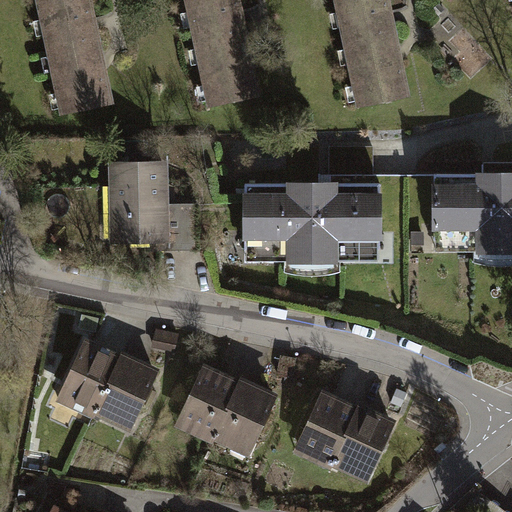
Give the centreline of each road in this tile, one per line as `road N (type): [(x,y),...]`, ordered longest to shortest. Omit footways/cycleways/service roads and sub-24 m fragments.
road 1 (residential): [(505,423),(462,386),(393,356),(20,270)]
road 2 (residential): [(505,423),(408,511)]
